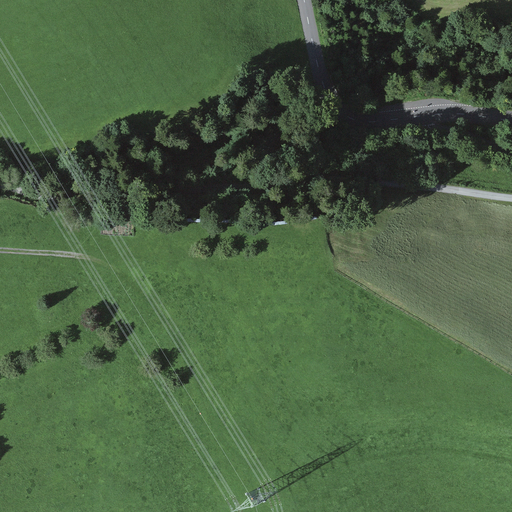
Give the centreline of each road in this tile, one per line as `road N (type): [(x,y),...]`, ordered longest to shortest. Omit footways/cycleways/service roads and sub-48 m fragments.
road 1 (unclassified): [(0,186),(59,201),(301,177),(511,199)]
road 2 (tertiary): [(302,0),(334,105),(353,119),(402,118)]
